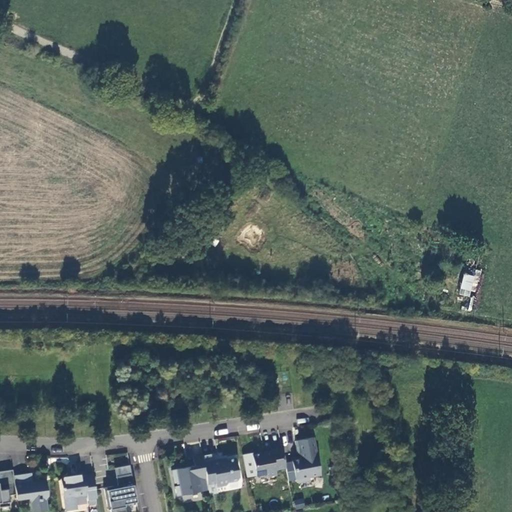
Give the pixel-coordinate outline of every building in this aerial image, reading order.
[(476,276),(464,273),(458,294),(471,297),(476,276)] [(298,440),(301,452),(303,453),(300,458),(293,460),(296,479),(301,482),(311,480),(310,477),(321,475),(314,437),(298,440)] [(274,475),(273,470),(286,467),(282,447),(272,449),(272,450),(265,451),(265,452),(253,454),(257,476),(263,475),(266,477),(274,475)] [(202,491),(199,478),(207,477),(204,461),(203,456),(194,457),(195,465),(172,470),(175,483),(177,482),(180,482),(180,485),(178,485),(175,486),(177,496),(202,491)] [(204,461),(207,477),(208,486),(209,486),(217,484),(217,486),(227,484),(229,482),(238,480),(240,477),(236,458),(222,460),(222,459),(213,461),(213,459),(204,461)] [(115,467),(117,476),(132,473),(130,464),(115,467)] [(0,507),(11,506),(9,495),(17,494),(14,475),(13,469),(0,471),(0,507)] [(18,499),(31,497),(32,503),(35,503),(36,511),(37,511),(48,511),(47,498),(49,495),(46,480),(33,482),(31,473),(14,475),(17,494),(18,499)] [(126,504),(138,501),(132,473),(117,476),(119,485),(117,488),(113,486),(105,488),(109,510),(111,509),(111,511),(122,511),(127,511),(126,504)] [(62,478),(66,511),(78,509),(76,497),(88,495),(88,499),(97,497),(94,474),(85,475),(85,474),(74,475),(75,476),(62,478)] [(208,486),(207,477),(199,478),(202,491),(209,490),(209,486),(208,486)] [(295,509),(304,507),(303,500),(294,501),(295,509)]
